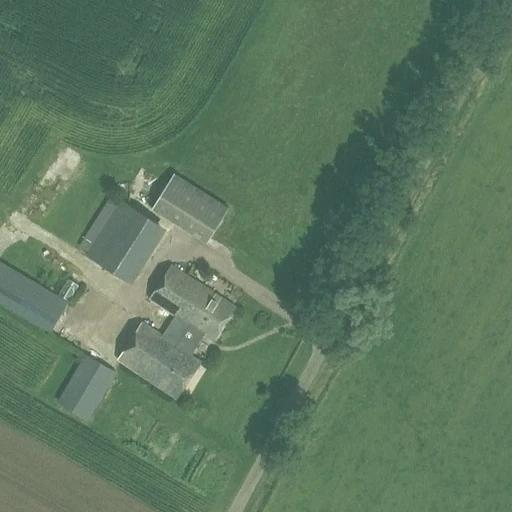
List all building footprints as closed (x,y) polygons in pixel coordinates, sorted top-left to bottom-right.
[(151,207),(207,243),(229,209),(191,185),(173,172),(151,207)] [(86,254),(125,279),(159,225),(121,201),(86,254)] [(0,302),(50,332),(68,302),(0,261),(0,302)] [(169,326),(197,345),(204,334),(213,341),(235,307),(171,265),(149,299),(176,316),(169,326)] [(117,359),(177,398),(201,361),(191,355),(197,345),(169,326),(163,336),(142,322),(117,359)] [(58,402),(88,419),(115,373),(85,355),(58,402)]
